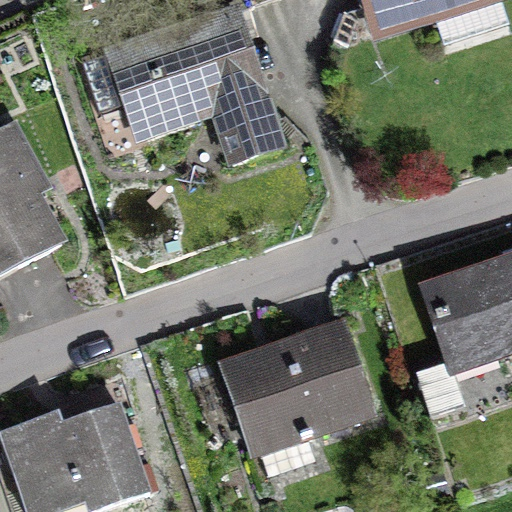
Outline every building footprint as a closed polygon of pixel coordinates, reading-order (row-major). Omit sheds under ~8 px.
[(215,0),(216,1),(217,0),(248,0),(251,8),(276,0),(215,0)] [(505,0),(369,0),(382,42),(508,6),(505,0)] [(250,19),(116,59),(144,150),(219,127),(235,183),(294,165),(250,19)] [(14,135),(0,142),(0,291),(75,252),(14,135)] [(511,269),(427,296),(455,386),(511,368),(511,269)] [(356,333),(228,374),(258,467),(386,427),(356,333)] [(128,411),(7,449),(27,511),(126,511),(157,502),(128,411)]
